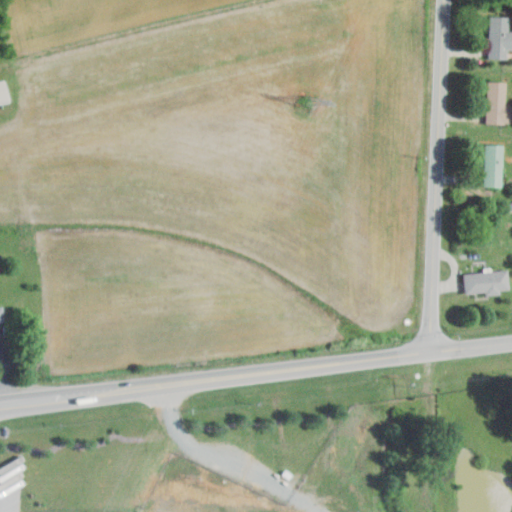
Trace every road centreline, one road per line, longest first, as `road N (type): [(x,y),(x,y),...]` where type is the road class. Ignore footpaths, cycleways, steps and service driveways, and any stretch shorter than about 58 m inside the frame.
road 1 (secondary): [(431,351),(0,405)]
road 2 (residential): [(446,0),(431,351)]
